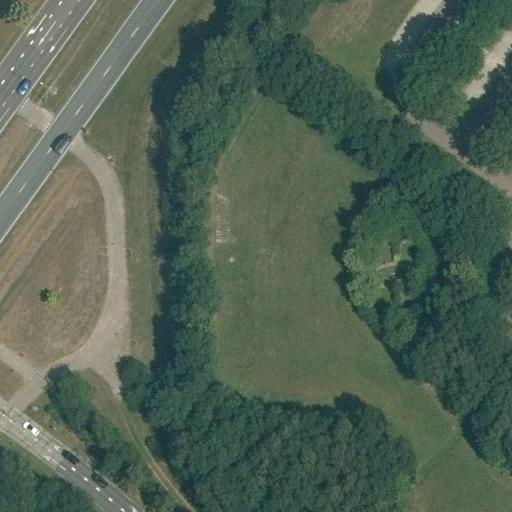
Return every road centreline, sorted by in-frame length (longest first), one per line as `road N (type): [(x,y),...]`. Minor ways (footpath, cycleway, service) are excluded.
road 1 (unclassified): [(2,418),(104,339),(117,302),(112,190),(98,165),(61,135)]
road 2 (track): [(191,511),(165,486),(133,428),(104,339)]
road 3 (primary): [(61,135),(158,0)]
road 4 (primary): [(120,511),(2,418)]
